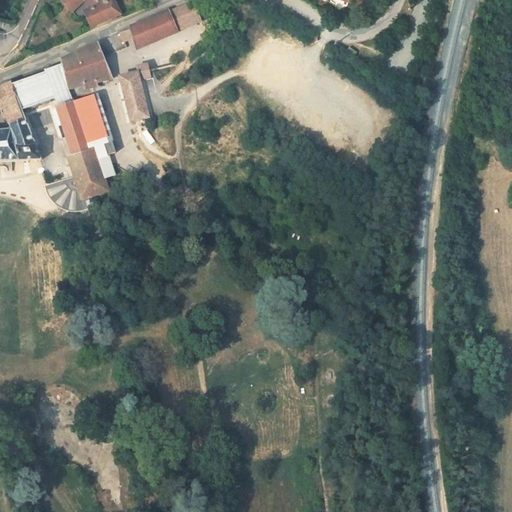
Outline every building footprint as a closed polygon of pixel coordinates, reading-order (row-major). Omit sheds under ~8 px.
[(67,0),(83,18),(92,10),(99,24),(119,17),(127,14),(121,0),(67,0)] [(333,0),(333,1),(334,1),(331,9),(340,15),(348,11),(350,6),(351,6),(352,0),(333,0)] [(141,41),(145,52),(207,25),(220,20),(218,14),(205,19),(200,7),(189,11),(122,39),(111,44),(116,54),(131,48),(130,45),(141,41)] [(207,25),(208,28),(221,23),(220,20),(207,25)] [(44,158),(27,113),(60,101),(61,106),(59,107),(76,155),(72,157),(78,176),(86,199),(101,194),(103,194),(108,192),(97,157),(93,158),(91,153),(95,152),(81,108),(77,110),(77,108),(75,108),(71,95),(89,89),(91,93),(101,90),(100,87),(118,82),(103,47),(67,63),(68,67),(50,74),(50,75),(17,88),(16,86),(1,92),(0,93),(0,170),(4,170),(7,170),(9,170),(11,174),(17,173),(17,164),(43,161),(45,161),(45,160),(44,158)] [(154,66),(155,68),(157,77),(182,69),(179,59),(154,66)] [(138,127),(156,123),(150,94),(147,83),(157,80),(157,78),(157,77),(155,68),(130,75),(131,80),(127,81),(138,127)] [(109,147),(99,150),(101,155),(106,154),(115,151),(99,103),(95,104),(109,147)] [(81,108),(95,152),(99,150),(109,147),(95,104),(81,108)] [(115,151),(106,154),(110,164),(118,162),(115,151)] [(154,161),(148,170),(163,179),(169,170),(154,161)] [(86,199),(78,176),(48,186),(50,191),(51,193),(52,195),(53,197),(54,199),(56,200),(57,202),(58,204),(60,205),(62,206),(64,207),(66,208),(68,209),(70,210),(72,211),(74,211),(76,212),(78,212),(80,212),(82,211),(84,211),(87,211),(89,210),(104,205),(101,194),(86,199)]
